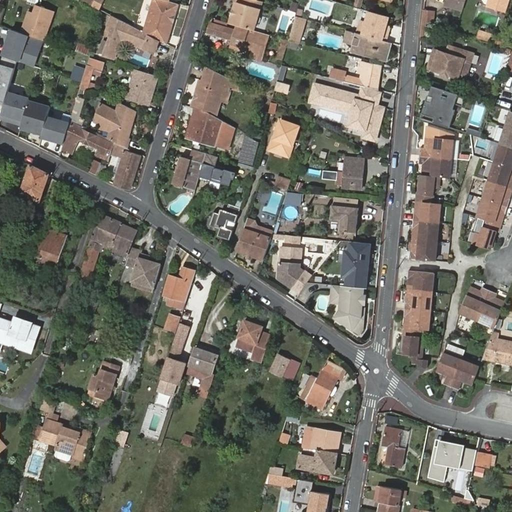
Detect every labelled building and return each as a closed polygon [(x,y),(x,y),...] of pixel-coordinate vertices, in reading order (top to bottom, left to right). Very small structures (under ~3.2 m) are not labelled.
[(102,11),(108,0),(107,0),(98,0),(95,7),(102,11)] [(169,45),(181,4),(172,1),(168,0),(155,0),(145,33),(169,45)] [(250,30),(255,31),(256,27),(257,25),(258,25),(260,24),(261,20),(261,17),(259,16),(261,9),(260,9),(258,8),(260,1),(257,0),(239,0),(239,2),(238,2),(236,2),(234,10),(232,15),(230,24),(250,30)] [(297,11),(300,3),(292,0),(289,9),(297,11)] [(489,0),(488,7),(506,12),(507,12),(510,0),(489,0)] [(44,40),(55,11),(37,5),(34,12),(30,26),(25,24),(22,33),(25,34),(35,37),(44,40)] [(30,11),(25,24),(30,26),(34,12),(30,11)] [(424,11),(422,27),(431,28),(433,12),(424,11)] [(387,16),(370,12),(367,22),(362,20),(358,34),(386,42),(389,32),(385,31),(387,25),(389,17),(387,16)] [(282,14),(278,30),(285,32),(290,16),(282,14)] [(114,57),(128,24),(114,17),(105,39),(99,37),(93,49),(114,57)] [(297,17),(290,41),(299,44),(307,20),(303,19),(298,17),(297,17)] [(208,33),(232,41),(237,45),(241,32),(211,22),(208,33)] [(422,34),(430,37),(431,28),(422,27),(422,34)] [(22,33),(12,29),(3,55),(18,60),(31,65),(35,53),(39,54),(42,44),(34,41),(35,37),(25,34),(22,33)] [(480,29),(478,36),(492,40),(494,34),(480,29)] [(386,42),(358,34),(353,33),(349,31),(346,41),(355,44),(353,50),(366,54),(367,50),(372,51),(371,55),(386,59),(391,43),(386,42)] [(435,64),(433,70),(459,78),(463,80),(470,62),(466,61),(469,53),(448,47),(446,54),(438,52),(437,58),(432,56),(430,63),(435,64)] [(0,64),(0,100),(5,103),(8,93),(18,60),(3,55),(0,64)] [(146,73),(158,76),(163,61),(151,57),(146,73)] [(89,66),(88,65),(86,71),(93,73),(95,68),(102,70),(104,63),(92,59),(89,66)] [(333,70),(332,77),(338,79),(364,86),(378,89),(381,67),(362,62),(359,73),(363,73),(361,79),(346,76),(347,73),(333,70)] [(282,65),(276,88),(288,91),(290,83),(283,81),(287,67),(282,65)] [(235,90),(238,83),(236,82),(206,66),(202,80),(199,79),(191,107),(209,112),(216,116),(221,100),(225,87),(231,89),(235,90)] [(83,80),(86,71),(86,70),(76,67),(74,75),(76,75),(76,78),(83,80)] [(146,73),(137,70),(128,98),(150,105),(158,76),(146,73)] [(89,87),(82,83),(81,89),(88,91),(89,87)] [(382,90),(364,86),(362,95),(316,84),(312,102),(354,112),(351,124),(367,128),(365,135),(378,139),(386,106),(379,104),(382,90)] [(428,101),(424,114),(436,118),(435,123),(449,128),(456,104),(463,106),(466,96),(433,86),(430,95),(434,97),(432,102),(428,101)] [(227,102),(231,89),(225,87),(221,100),(227,102)] [(30,101),(30,99),(8,93),(5,103),(1,119),(22,125),(30,101)] [(87,98),(79,95),(71,121),(83,126),(87,119),(81,116),(87,98)] [(49,116),(51,107),(30,101),(22,125),(21,130),(30,132),(30,131),(43,135),(49,116)] [(134,123),(138,111),(121,103),(118,111),(101,103),(96,121),(103,125),(101,129),(111,132),(114,133),(112,140),(115,141),(127,147),(133,128),(129,126),(130,123),(134,123)] [(183,105),(181,112),(192,115),(193,108),(183,105)] [(436,118),(424,114),(422,119),(435,123),(436,118)] [(67,135),(71,122),(49,116),(43,135),(43,138),(65,144),(67,135)] [(194,128),(191,139),(217,146),(222,128),(193,119),(191,127),(194,128)] [(279,140),(275,151),(290,156),(300,127),(281,120),(280,124),(278,130),(275,138),(279,140)] [(83,126),(71,121),(71,122),(67,135),(79,141),(78,143),(97,152),(98,150),(105,154),(111,157),(112,152),(115,141),(112,140),(109,138),(106,137),(83,126)] [(511,129),(506,128),(501,146),(511,149),(511,129)] [(480,139),(482,134),(468,129),(466,134),(480,139)] [(79,141),(67,135),(65,144),(63,150),(73,155),(78,143),(79,141)] [(258,151),(261,142),(252,137),(250,146),(258,151)] [(420,157),(452,160),(454,140),(429,138),(428,149),(427,149),(421,148),(420,157)] [(115,184),(130,189),(141,155),(127,150),(128,147),(127,147),(115,141),(112,152),(121,155),(123,150),(126,151),(115,184)] [(511,149),(501,146),(496,163),(511,168),(511,149)] [(96,154),(110,160),(111,157),(105,154),(98,150),(97,152),(96,154)] [(215,168),(215,166),(184,157),(176,184),(196,190),(201,174),(212,177),(209,186),(220,189),(222,183),(231,186),(233,179),(234,180),(237,173),(225,169),(225,171),(215,168)] [(426,176),(440,178),(450,179),(452,160),(420,157),(419,164),(425,165),(427,165),(426,176)] [(344,186),(343,187),(362,188),(364,159),(346,158),(345,172),(345,175),(344,186)] [(511,168),(496,163),(490,182),(510,189),(511,183),(511,168)] [(101,165),(96,175),(101,178),(106,167),(101,165)] [(41,202),(50,175),(32,166),(21,200),(31,204),(33,199),(41,202)] [(345,175),(345,172),(337,171),(335,185),(344,186),(345,175)] [(288,190),(292,180),(279,175),(275,186),(288,190)] [(418,194),(417,202),(420,202),(432,204),(434,189),(438,190),(440,178),(426,176),(423,176),(422,176),(420,194),(418,194)] [(484,200),(508,208),(511,201),(509,200),(507,199),(510,189),(490,182),(484,200)] [(277,215),(281,193),(268,191),(264,212),(277,215)] [(288,192),(284,204),(301,206),(302,194),(288,192)] [(506,216),(508,208),(484,200),(478,218),(487,221),(498,225),(502,215),(505,216),(506,216)] [(414,221),(439,223),(441,205),(432,204),(420,202),(419,213),(416,213),(414,213),(414,221)] [(219,234),(232,238),(234,229),(227,227),(229,220),(236,222),(241,207),(229,203),(227,211),(230,212),(228,216),(225,215),(215,211),(213,216),(211,225),(216,227),(221,228),(219,234)] [(355,216),(358,216),(359,208),(333,206),(332,220),(341,221),(340,231),(357,232),(358,219),(355,219),(355,216)] [(94,236),(84,266),(94,269),(100,254),(93,252),(94,249),(101,252),(103,246),(128,257),(131,248),(128,247),(131,240),(134,241),(138,230),(102,214),(98,224),(101,226),(96,237),(94,236)] [(216,230),(216,227),(211,225),(213,216),(210,215),(208,224),(210,228),(216,230)] [(264,262),(269,249),(272,239),(274,233),(275,231),(260,226),(256,222),(248,219),(237,252),(248,256),(253,258),(264,262)] [(227,227),(234,229),(236,222),(229,220),(227,227)] [(416,240),(437,242),(439,223),(414,221),(413,228),(414,228),(417,228),(416,240)] [(473,245),(490,251),(496,232),(499,233),(501,226),(498,225),(487,221),(482,235),(477,234),(473,245)] [(0,243),(4,245),(10,228),(0,224),(0,243)] [(44,228),(35,256),(37,257),(34,264),(55,271),(67,237),(44,228)] [(301,244),(301,236),(274,233),(272,239),(285,240),(285,242),(301,244)] [(411,251),(410,260),(436,262),(437,242),(416,240),(415,251),(412,251),(411,251)] [(367,288),(369,242),(350,241),(349,251),(345,251),(343,276),(347,276),(347,286),(364,287),(367,288)] [(313,276),(302,269),(303,249),(283,248),(282,263),(279,263),(279,278),(301,293),(302,293),(313,276)] [(143,253),(133,249),(127,265),(137,269),(134,281),(142,283),(141,288),(153,292),(162,265),(150,261),(141,259),(142,255),(143,253)] [(94,269),(84,266),(80,279),(90,282),(94,269)] [(169,304),(184,309),(197,272),(184,268),(180,278),(170,276),(164,295),(171,297),(169,304)] [(434,274),(408,271),(408,280),(409,280),(412,281),(410,291),(432,293),(434,274)] [(365,304),(366,296),(363,296),(364,287),(347,286),(332,285),(332,294),(341,295),(341,304),(340,311),(335,318),(359,334),(363,329),(364,309),(362,309),(362,304),(365,304)] [(460,315),(476,322),(489,293),(483,290),(481,295),(480,297),(470,293),(460,315)] [(405,309),(430,311),(432,293),(410,291),(410,302),(407,301),(405,301),(405,309)] [(476,322),(496,330),(505,308),(495,303),(495,301),(497,297),(489,293),(476,322)] [(341,304),(341,295),(332,294),(331,303),(341,304)] [(407,329),(419,330),(428,331),(430,311),(405,309),(404,317),(405,317),(408,318),(407,329)] [(171,314),(165,329),(175,332),(180,317),(171,314)] [(15,316),(13,322),(10,331),(0,327),(0,341),(33,353),(37,340),(29,338),(33,324),(34,322),(15,316)] [(0,327),(10,331),(13,322),(0,317),(0,327)] [(251,357),(263,361),(266,351),(271,335),(260,331),(262,325),(245,320),(236,345),(253,351),(251,357)] [(181,323),(172,348),(175,349),(177,344),(182,346),(190,325),(181,323)] [(37,340),(41,327),(33,324),(29,338),(37,340)] [(412,356),(418,357),(421,357),(423,346),(418,345),(419,330),(407,329),(404,328),(403,337),(406,337),(404,356),(412,356)] [(511,344),(503,342),(498,341),(499,336),(494,335),(492,340),(490,348),(485,360),(499,363),(509,365),(509,363),(511,363),(511,344)] [(196,346),(188,372),(205,378),(199,395),(207,398),(213,378),(211,377),(218,354),(196,346)] [(278,353),(270,371),(282,377),(283,374),(292,378),(299,363),(278,353)] [(450,388),(461,359),(446,353),(438,371),(449,375),(449,378),(445,386),(450,388)] [(475,385),(475,384),(482,367),(461,359),(450,388),(460,392),(463,384),(464,381),(475,385)] [(417,365),(417,369),(426,370),(427,361),(418,360),(417,365)] [(95,374),(90,390),(97,392),(96,396),(109,401),(112,390),(113,386),(120,366),(104,361),(99,375),(95,374)] [(167,362),(161,381),(176,386),(182,367),(167,362)] [(327,363),(308,401),(323,409),(340,378),(337,377),(341,370),(327,363)] [(54,448),(65,452),(72,430),(62,426),(63,425),(46,419),(39,438),(56,444),(54,448)] [(72,430),(65,452),(74,455),(75,450),(84,453),(91,433),(73,426),(72,428),(72,430)] [(389,446),(386,464),(402,467),(406,450),(399,448),(402,430),(386,427),(383,445),(389,446)] [(316,428),(312,449),(320,450),(338,453),(342,433),(316,428)] [(289,443),(291,434),(282,431),(279,440),(289,443)] [(185,433),(183,444),(193,446),(195,435),(185,433)] [(385,461),(388,446),(382,445),(379,460),(385,461)] [(75,450),(74,455),(73,457),(82,460),(84,453),(75,450)] [(335,470),(338,453),(320,450),(318,458),(302,455),(300,467),(326,472),(327,468),(335,470)] [(478,451),(476,464),(489,467),(492,454),(478,451)] [(460,504),(469,490),(458,484),(462,477),(443,465),(433,481),(453,494),(451,498),(460,504)] [(280,467),(271,466),(269,473),(278,475),(280,467)] [(474,475),(484,477),(486,468),(476,466),(474,475)] [(269,473),(266,481),(293,486),(295,477),(278,475),(269,473)] [(265,484),(264,494),(272,495),(273,485),(265,484)] [(382,504),(380,511),(399,511),(402,490),(379,486),(376,503),(382,504)] [(321,497),(323,492),(313,490),(308,511),(327,511),(330,499),(321,497)] [(490,507),(491,498),(478,497),(477,506),(490,507)]
